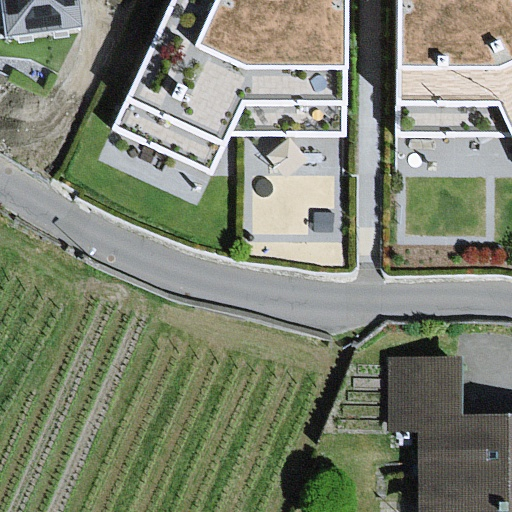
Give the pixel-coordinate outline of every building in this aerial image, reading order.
[(0,0),(0,29),(10,27),(13,41),(90,32),(84,0),(0,0)] [(343,140),(348,0),(173,0),(110,131),(207,175),(230,136),(343,140)] [(511,0),(397,0),(390,144),(505,144),(511,159),(511,0)] [(0,68),(13,41),(10,27),(0,29),(0,68)] [(424,418),(469,419),(469,361),(387,361),(387,418),(424,418)] [(511,511),(511,418),(469,419),(424,418),(423,511),(511,511)]
